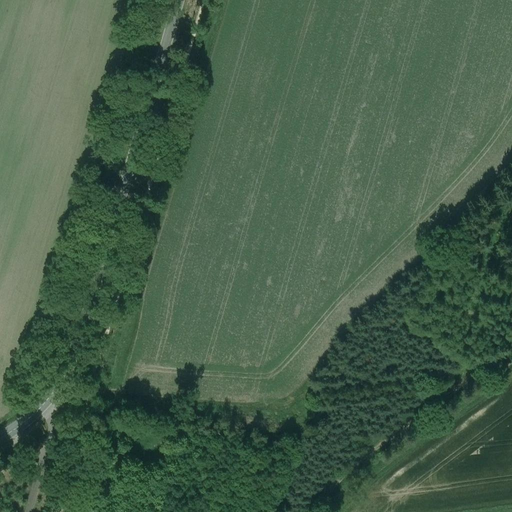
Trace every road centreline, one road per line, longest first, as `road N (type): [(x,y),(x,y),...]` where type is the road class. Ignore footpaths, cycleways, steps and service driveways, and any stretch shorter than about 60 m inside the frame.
road 1 (secondary): [(179,0),(80,351),(45,402),(0,438)]
road 2 (track): [(309,511),(479,367),(511,362)]
